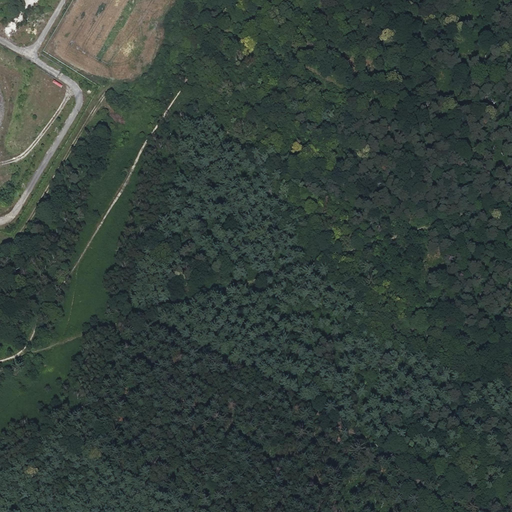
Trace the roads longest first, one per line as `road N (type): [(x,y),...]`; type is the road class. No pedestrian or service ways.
road 1 (track): [(511,202),(16,355)]
road 2 (track): [(77,0),(54,43),(105,87),(16,237),(0,249)]
road 3 (track): [(0,360),(27,343),(139,151)]
road 4 (track): [(231,0),(139,151)]
